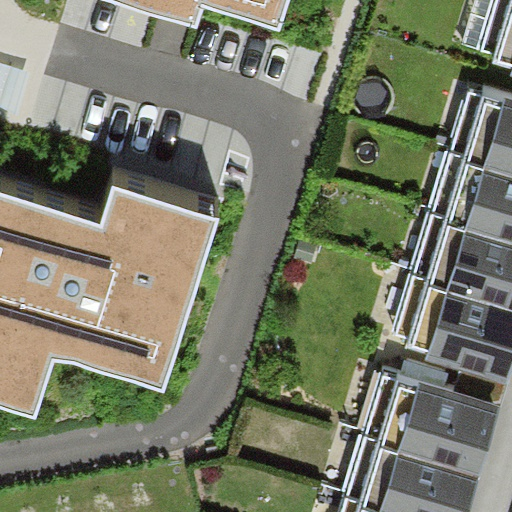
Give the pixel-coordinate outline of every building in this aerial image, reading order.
[(289,0),(160,0),(199,12),(202,0),(246,0),(285,12),(289,0)] [(511,0),(509,0),(492,56),(511,61),(511,0)] [(511,344),(511,95),(484,87),(406,340),(504,370),(511,344)] [(236,188),(111,148),(98,189),(0,158),(0,391),(43,405),(62,345),(174,381),(236,188)] [(461,511),(497,398),(398,368),(354,511),(461,511)]
